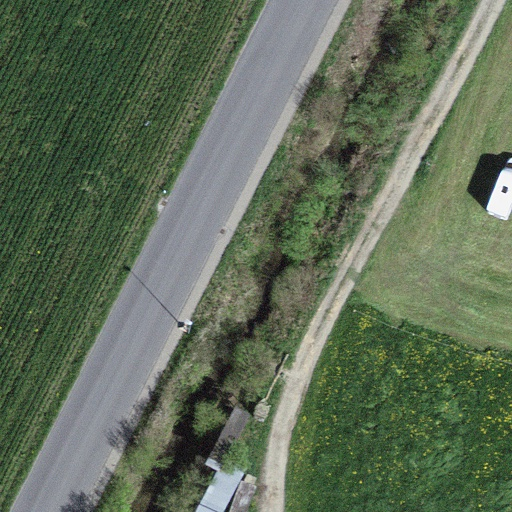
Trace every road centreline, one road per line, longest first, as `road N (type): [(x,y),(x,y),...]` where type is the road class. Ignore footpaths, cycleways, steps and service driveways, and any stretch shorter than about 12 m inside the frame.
road 1 (unclassified): [(46,511),(300,0)]
road 2 (track): [(493,0),(305,358),(283,430),(273,511)]
